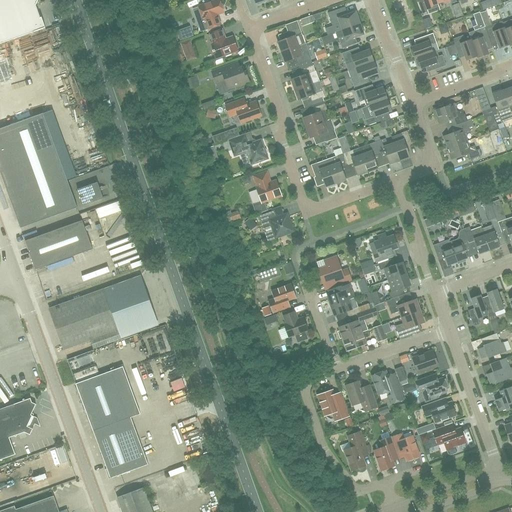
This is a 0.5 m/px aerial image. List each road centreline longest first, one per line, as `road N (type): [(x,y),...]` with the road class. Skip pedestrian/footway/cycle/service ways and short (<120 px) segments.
road 1 (secondary): [(257,511),(76,0)]
road 2 (residential): [(396,181),(308,207),(248,29)]
road 3 (unclassified): [(100,511),(16,279)]
road 4 (residential): [(336,370),(304,384),(325,450),(354,486),(386,482)]
road 5 (residential): [(501,476),(448,330)]
